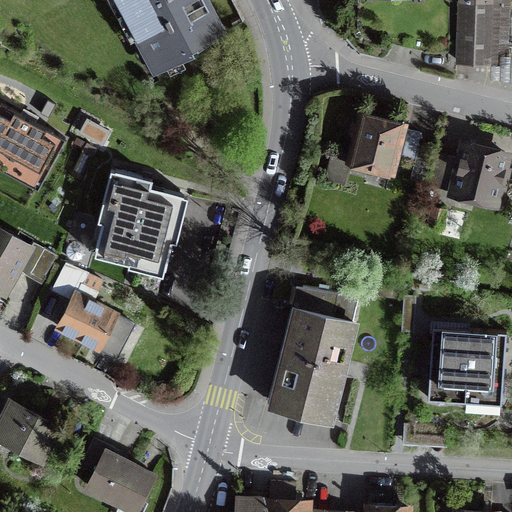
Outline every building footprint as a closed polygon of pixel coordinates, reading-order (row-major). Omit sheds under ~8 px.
[(161,66),(224,31),(208,1),(207,0),(145,0),(131,8),(135,16),(130,19),(149,56),(154,53),(161,66)] [(459,0),(457,59),(507,62),(509,0),(459,0)] [(0,146),(19,112),(0,101),(0,146)] [(65,137),(19,112),(0,146),(0,155),(42,179),(65,137)] [(350,159),(392,170),(403,125),(361,114),(359,124),(352,122),(350,132),(356,134),(351,154),(350,159)] [(402,154),(415,158),(410,177),(425,181),(433,147),(419,143),(422,132),(409,129),(402,154)] [(507,153),(464,143),(460,158),(453,188),(453,189),(475,195),(474,199),(490,203),(491,199),(495,200),(499,185),(505,187),(509,169),(503,167),(507,153)] [(350,159),(351,154),(334,150),(327,177),(345,182),(350,159)] [(453,188),(460,158),(436,152),(429,182),(453,188)] [(97,245),(131,254),(130,257),(164,265),(182,193),(149,185),(151,178),(116,169),(97,245)] [(429,224),(442,227),(445,209),(433,206),(429,224)] [(0,282),(7,286),(31,245),(0,227),(0,282)] [(57,254),(44,246),(33,240),(17,269),(41,282),(43,279),(57,254)] [(67,249),(68,255),(73,260),(79,260),(84,256),(86,250),(83,244),(77,241),(71,243),(67,249)] [(117,355),(134,322),(92,300),(101,282),(66,262),(54,286),(73,296),(59,325),(117,355)] [(378,291),(399,294),(401,285),(380,281),(378,291)] [(358,295),(304,285),(274,403),(327,416),(358,295)] [(401,329),(414,330),(417,294),(404,293),(401,329)] [(433,325),(428,397),(501,402),(507,330),(468,327),(433,325)] [(40,456),(56,423),(31,411),(11,401),(1,423),(11,428),(5,438),(40,456)] [(404,422),(402,443),(446,446),(448,424),(404,422)] [(107,449),(109,445),(94,437),(81,463),(94,470),(87,484),(136,508),(154,473),(129,460),(107,449)] [(269,480),(268,498),(295,500),(296,481),(269,480)] [(307,511),(308,500),(295,500),(268,498),(237,496),(236,511),(307,511)]
